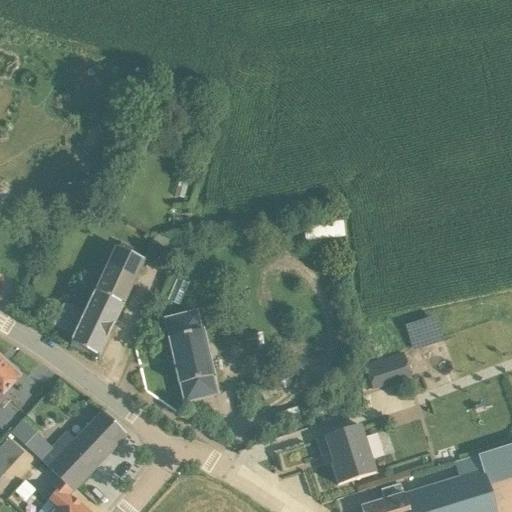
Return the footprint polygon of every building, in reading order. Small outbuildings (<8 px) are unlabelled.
[(347,222),(306,224),(307,241),(348,238),(347,222)] [(143,258),(164,269),(182,234),(153,237),(143,258)] [(72,338),(68,346),(97,361),(96,360),(141,263),(113,249),(81,313),(65,305),(61,307),(51,327),(72,338)] [(161,322),(181,406),(214,399),(215,398),(213,377),(196,312),(162,321),(161,322)] [(436,319),(406,330),(415,352),(445,341),(436,319)] [(358,380),(363,396),(408,382),(400,358),(361,371),(363,378),(358,380)] [(0,401),(20,379),(18,377),(17,372),(12,367),(7,367),(0,360),(0,401)] [(307,400),(316,427),(326,424),(318,397),(307,400)] [(70,495),(124,436),(101,414),(73,442),(64,434),(49,449),(51,452),(39,465),(70,495)] [(40,434),(23,419),(9,436),(24,451),(25,451),(40,434)] [(357,430),(313,444),(318,461),(326,459),(329,468),(327,469),(334,490),(372,478),(357,430)] [(0,478),(23,455),(5,439),(0,445),(0,478)] [(511,511),(511,449),(473,461),(489,511),(511,511)] [(473,461),(451,468),(455,481),(477,475),(473,461)] [(488,511),(477,475),(400,497),(397,488),(378,495),(381,506),(360,511),(488,511)] [(55,481),(49,487),(54,492),(46,502),(46,503),(57,511),(84,511),(68,497),(70,495),(55,481)] [(34,492),(24,483),(13,495),(23,504),(34,492)] [(57,511),(46,503),(38,511),(57,511)]
